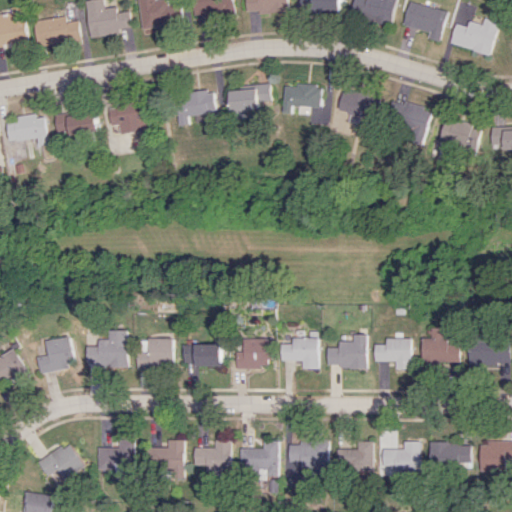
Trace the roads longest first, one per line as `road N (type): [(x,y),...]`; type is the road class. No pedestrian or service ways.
road 1 (residential): [(0,465),(11,433),(53,411),(110,403),(511,403)]
road 2 (residential): [(511,91),(462,87),(354,54),(250,48),(0,86)]
